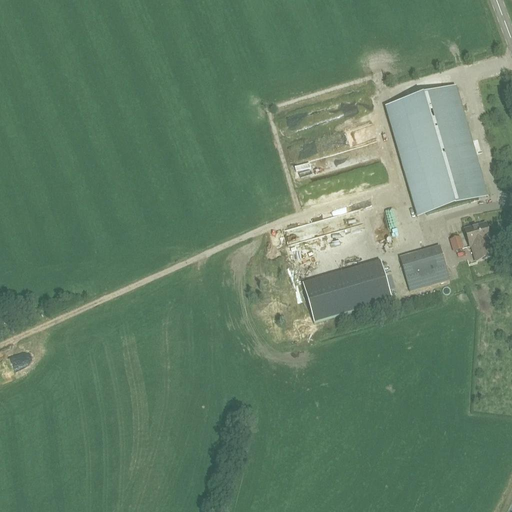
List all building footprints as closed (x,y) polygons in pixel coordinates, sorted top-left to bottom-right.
[(457,88),(385,109),(417,219),(488,198),(457,88)] [(349,215),(351,224),(368,221),(366,211),(349,215)] [(402,233),(400,218),(392,219),(393,234),(402,233)] [(470,248),(473,247),(487,243),(490,242),(485,225),(465,230),(470,248)] [(288,233),(291,246),(313,240),(310,227),(288,233)] [(450,241),(453,253),(464,250),(461,238),(450,241)] [(477,262),(491,258),(487,243),(473,247),(477,262)] [(410,292),(449,281),(439,248),(400,259),(410,292)] [(381,262),(303,285),(314,324),(392,301),(381,262)]
